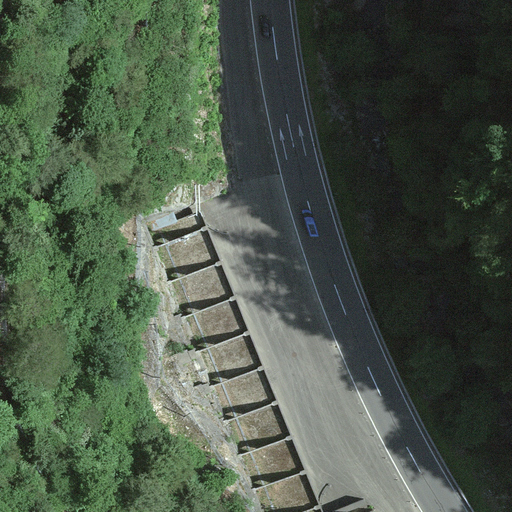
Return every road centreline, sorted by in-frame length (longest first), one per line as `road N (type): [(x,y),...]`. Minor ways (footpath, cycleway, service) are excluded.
road 1 (motorway): [(82,0),(289,511)]
road 2 (motorway): [(445,511),(341,304),(293,142),(270,0)]
